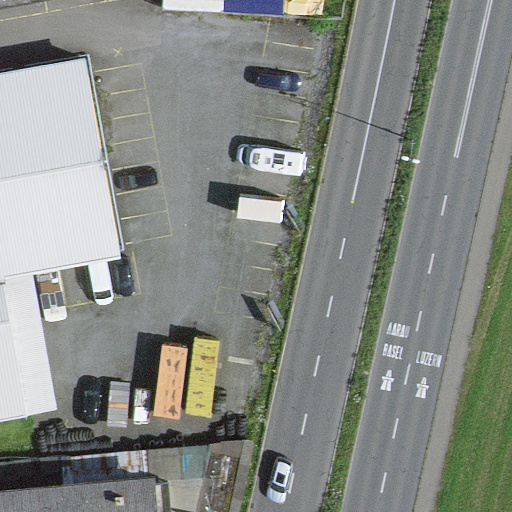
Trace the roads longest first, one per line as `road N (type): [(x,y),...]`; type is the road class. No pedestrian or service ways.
road 1 (primary): [(411,0),(312,404)]
road 2 (motorway): [(373,0),(332,208),(312,404)]
road 3 (primary): [(379,511),(455,159)]
road 4 (motorway): [(455,159),(487,95),(507,0)]
road 5 (primary): [(455,159),(450,94),(471,0)]
